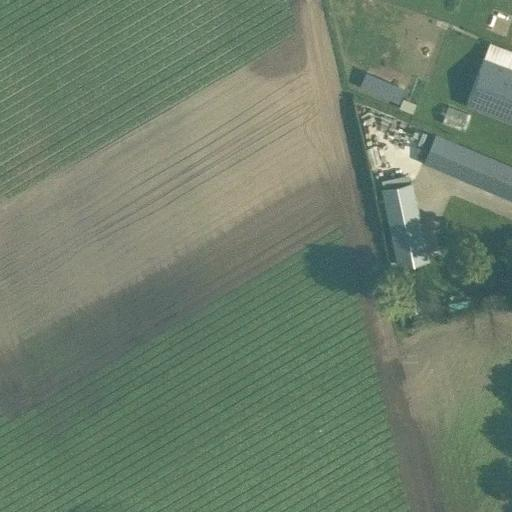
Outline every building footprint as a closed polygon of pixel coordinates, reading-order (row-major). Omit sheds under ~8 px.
[(511,65),(501,61),(484,55),(465,103),(482,109),(511,120),(511,65)] [(364,71),(360,87),(401,97),(405,81),(364,71)] [(416,102),(403,96),(399,106),(413,111),(416,102)] [(447,104),(443,119),(465,126),(470,110),(447,104)] [(511,164),(435,132),(423,161),(511,198),(511,164)] [(395,262),(428,256),(413,178),(381,184),(395,262)] [(467,297),(449,301),(450,309),(468,305),(467,297)]
